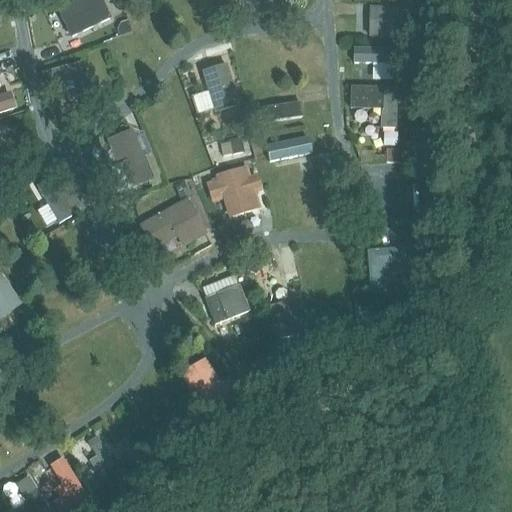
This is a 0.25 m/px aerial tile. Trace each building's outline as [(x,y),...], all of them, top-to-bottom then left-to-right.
[(84,0),(57,14),(70,41),(110,21),(99,0),(84,0)] [(292,0),(260,0),(263,9),(292,0)] [(401,11),(368,10),(368,41),(400,42),(401,11)] [(385,65),(385,50),(351,50),(351,64),(385,65)] [(82,66),(42,76),(46,91),(71,84),(75,99),(90,95),(82,66)] [(369,66),(370,83),(384,82),(383,66),(369,66)] [(201,75),(214,116),(239,108),(227,67),(201,75)] [(401,71),(392,71),(392,83),(401,83),(401,71)] [(350,90),(350,112),(381,113),(380,131),(394,131),(394,113),(395,91),(350,90)] [(194,118),(212,113),(206,93),(188,98),(194,118)] [(0,117),(13,113),(15,113),(10,96),(6,97),(0,99),(0,117)] [(297,102),(268,108),(271,124),(300,119),(297,102)] [(116,198),(153,183),(132,132),(105,142),(116,168),(106,173),(116,198)] [(264,146),(268,166),(309,158),(305,138),(264,146)] [(242,146),(221,150),(223,159),(243,155),(242,146)] [(385,166),(402,166),(403,153),(386,153),(385,166)] [(0,179),(0,177),(10,172),(0,154),(0,179)] [(221,202),(227,221),(260,211),(255,195),(262,193),(257,176),(250,178),(247,169),(215,179),(216,183),(205,186),(212,206),(221,202)] [(184,184),(174,188),(179,200),(189,196),(184,184)] [(45,186),(31,195),(48,224),(63,216),(45,186)] [(95,200),(109,199),(108,188),(94,189),(95,200)] [(186,202),(138,229),(152,254),(176,241),(182,250),(206,237),(186,202)] [(224,242),(232,234),(224,226),(216,234),(224,242)] [(34,227),(24,233),(28,240),(38,234),(34,227)] [(416,266),(415,249),(366,254),(369,298),(386,297),(384,269),(416,266)] [(255,276),(261,259),(252,256),(246,273),(255,276)] [(0,323),(21,308),(19,305),(8,289),(0,277),(0,323)] [(249,315),(239,289),(206,301),(216,327),(249,315)] [(298,302),(268,310),(277,344),(307,336),(298,302)] [(369,310),(359,311),(360,325),(370,324),(369,310)] [(236,338),(259,328),(255,319),(233,328),(236,338)] [(12,351),(7,344),(1,348),(6,355),(12,351)] [(179,377),(206,423),(242,402),(230,381),(220,387),(205,361),(179,377)] [(264,376),(256,381),(261,391),(269,386),(264,376)] [(97,440),(87,447),(95,459),(88,464),(102,487),(110,483),(114,490),(125,483),(108,457),(97,440)] [(76,511),(89,504),(62,462),(50,469),(62,488),(56,492),(61,500),(58,501),(65,511),(76,511)] [(46,511),(28,481),(16,489),(28,508),(21,511),(46,511)]
